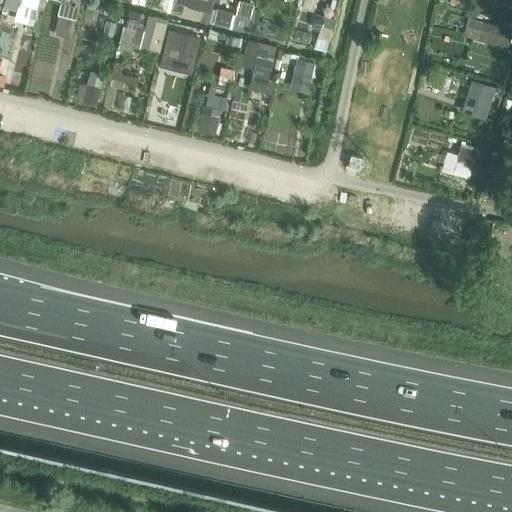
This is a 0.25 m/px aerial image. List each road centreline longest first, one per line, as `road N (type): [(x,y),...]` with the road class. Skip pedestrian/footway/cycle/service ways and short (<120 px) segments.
road 1 (motorway): [(0,375),(511,487)]
road 2 (motorway): [(511,417),(0,307)]
